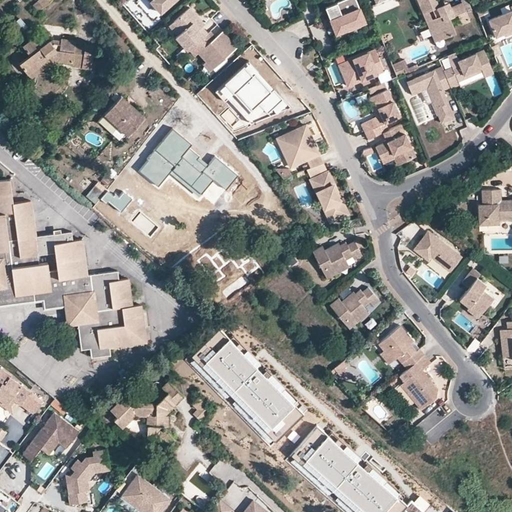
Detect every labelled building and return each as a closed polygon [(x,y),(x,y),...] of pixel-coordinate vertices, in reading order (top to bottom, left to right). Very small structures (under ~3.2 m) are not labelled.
[(36,0),(32,4),(38,10),(50,0),(36,0)] [(150,0),(160,11),(173,0),(150,0)] [(355,0),(341,0),(327,6),(337,31),(363,20),(355,0)] [(418,0),(424,14),(429,12),(433,10),(437,18),(432,20),(437,32),(432,34),(437,46),(441,48),(444,46),(446,42),(444,39),(457,34),(450,18),(459,15),(463,25),(471,22),(467,13),(463,3),(463,4),(457,6),(452,8),(445,11),(443,6),(440,7),(436,0),(418,0)] [(473,10),(468,0),(464,0),(462,1),(463,4),(463,3),(467,13),(473,10)] [(452,8),(450,3),(443,6),(445,11),(452,8)] [(511,4),(508,6),(509,10),(486,19),(493,36),(511,28),(511,4)] [(189,7),(173,21),(183,31),(178,35),(174,38),(186,51),(187,49),(202,37),(206,34),(200,27),(197,29),(192,22),(198,17),(189,7)] [(429,12),(424,14),(432,34),(437,32),(432,20),(429,12)] [(204,24),(198,17),(192,22),(197,29),(200,27),(204,24)] [(183,31),(173,21),(169,25),(178,35),(183,31)] [(214,38),(208,31),(206,34),(202,37),(208,44),(214,38)] [(72,63),(75,44),(76,39),(61,37),(60,46),(56,49),(49,39),(46,41),(39,32),(23,45),(30,54),(20,62),(28,73),(46,60),(62,62),(72,63)] [(222,32),(214,38),(208,44),(202,37),(187,49),(194,57),(198,54),(205,61),(212,69),(236,47),(222,32)] [(85,45),(82,67),(91,68),(91,67),(96,67),(97,61),(92,60),(94,44),(85,43),(85,45)] [(82,67),(85,45),(75,44),(72,63),(72,65),(82,67)] [(385,69),(376,48),(346,61),(349,69),(343,72),(349,85),(360,81),(358,78),(362,77),(363,79),(385,69)] [(467,78),(480,73),(478,70),(482,68),(484,72),(486,77),(495,73),(485,49),(459,61),(460,65),(445,71),(452,87),(453,88),(461,85),(460,82),(458,78),(466,75),(467,78)] [(417,63),(408,67),(404,58),(401,60),(404,68),(406,72),(418,67),(417,63)] [(46,60),(28,73),(31,77),(47,65),(62,67),(62,62),(46,60)] [(258,70),(248,60),(215,91),(225,101),(236,91),(251,108),(243,115),(251,123),(291,106),(273,87),(271,89),(255,73),(258,70)] [(404,68),(401,60),(392,63),(396,72),(404,68)] [(212,69),(205,61),(201,64),(209,72),(212,69)] [(349,69),(346,61),(339,64),(343,72),(349,69)] [(452,87),(445,71),(443,67),(408,82),(414,96),(429,89),(444,123),(457,118),(445,90),(452,87)] [(376,93),(389,88),(386,82),(374,88),(376,93)] [(384,115),(379,117),(364,124),(371,139),(385,132),(383,127),(402,118),(390,90),(375,97),(384,115)] [(119,94),(101,113),(125,135),(142,116),(119,94)] [(371,99),(379,117),(384,115),(375,97),(371,99)] [(322,162),(304,123),(279,136),(282,143),(280,148),(284,155),(289,157),(293,164),(305,158),(307,163),(301,166),(302,166),(303,169),(309,167),(322,162)] [(417,157),(402,124),(385,132),(389,140),(390,142),(386,144),(378,148),(383,159),(400,151),(405,162),(417,157)] [(226,189),(238,174),(215,155),(206,166),(197,158),(200,155),(189,146),(192,143),(173,127),(147,158),(148,159),(139,170),(158,186),(172,169),(201,193),(213,179),(226,189)] [(400,151),(383,159),(385,163),(396,158),(399,165),(405,162),(400,151)] [(289,157),(284,155),(289,166),(293,164),(289,157)] [(336,191),(322,162),(309,167),(303,169),(303,170),(307,178),(305,179),(327,225),(348,216),(339,198),(337,199),(334,195),(335,194),(336,194),(336,193),(336,192),(336,191)] [(291,174),(288,167),(281,170),(281,172),(278,173),(282,177),(291,174)] [(95,318),(78,320),(82,348),(92,347),(93,356),(111,353),(110,344),(138,340),(137,333),(148,331),(144,303),(136,304),(132,277),(122,278),(121,269),(87,274),(81,239),(72,240),(71,231),(34,235),(30,199),(12,201),(9,177),(0,178),(0,284),(13,283),(15,291),(51,287),(52,296),(74,294),(75,303),(93,301),(95,318)] [(501,198),(500,190),(484,190),(484,199),(489,199),(489,203),(484,204),(480,204),(480,218),(500,217),(500,221),(511,220),(511,202),(510,202),(510,208),(504,208),(504,202),(504,198),(501,198)] [(113,196),(107,191),(101,199),(106,203),(108,200),(121,211),(131,198),(124,191),(119,196),(116,193),(113,196)] [(451,270),(462,255),(429,229),(420,240),(426,245),(420,252),(429,259),(432,255),(451,270)] [(208,252),(196,262),(214,286),(226,277),(220,270),(232,261),(238,269),(241,267),(253,284),(266,275),(252,257),(246,261),(228,238),(216,247),(220,252),(212,258),(208,252)] [(339,241),(325,249),(323,244),(312,249),(326,277),(337,271),(335,268),(347,261),(346,258),(352,254),(354,258),(362,254),(354,240),(348,244),(342,247),(340,244),(339,241)] [(420,252),(426,245),(420,240),(414,248),(420,252)] [(347,261),(335,268),(337,271),(349,265),(347,261)] [(459,298),(468,306),(467,308),(474,314),(481,313),(494,296),(482,287),(486,283),(477,276),(480,272),(473,266),(461,281),(468,286),(470,288),(468,290),(466,289),(459,298)] [(69,321),(78,320),(95,318),(93,301),(75,303),(74,294),(52,296),(51,287),(15,291),(13,283),(0,284),(0,303),(42,298),(43,308),(66,305),(69,321)] [(353,290),(341,300),(339,297),(330,304),(349,328),(358,320),(355,317),(366,308),(364,305),(370,300),(373,304),(380,299),(368,285),(362,290),(357,294),(355,292),(353,290)] [(366,308),(355,317),(358,320),(369,311),(366,308)] [(511,319),(508,320),(508,328),(501,328),(502,345),(507,345),(508,355),(511,357),(511,319)] [(399,325),(378,342),(383,349),(392,360),(397,357),(407,368),(415,361),(424,354),(418,347),(415,350),(413,352),(408,345),(410,343),(413,341),(399,325)] [(302,414),(219,327),(191,354),(274,441),(302,414)] [(474,336),(484,341),(489,332),(480,327),(474,336)] [(137,333),(138,340),(149,339),(148,331),(137,333)] [(467,346),(471,353),(482,346),(477,340),(467,346)] [(383,349),(379,353),(388,364),(392,360),(383,349)] [(403,381),(417,398),(414,401),(420,409),(435,397),(437,388),(429,379),(426,375),(415,361),(407,368),(399,375),(403,381)] [(32,393),(12,377),(13,376),(0,365),(0,398),(11,407),(16,400),(21,404),(23,405),(32,393)] [(193,394),(166,368),(124,410),(197,482),(210,469),(219,459),(173,414),(193,394)] [(403,381),(400,384),(414,401),(417,398),(403,381)] [(45,402),(32,393),(23,405),(35,415),(45,402)] [(11,407),(0,398),(0,402),(14,413),(21,404),(16,400),(11,407)] [(191,409),(203,420),(211,410),(200,399),(191,409)] [(68,410),(55,400),(51,405),(64,415),(68,410)] [(81,430),(56,411),(45,426),(47,427),(44,431),(42,429),(23,454),(31,461),(42,447),(45,443),(54,449),(60,441),(68,447),(81,430)] [(398,440),(411,430),(404,423),(391,434),(398,440)] [(400,511),(407,505),(317,425),(291,454),(355,511),(400,511)] [(9,433),(1,428),(0,429),(0,441),(1,443),(9,433)] [(54,449),(45,443),(42,447),(50,454),(54,449)] [(111,471),(108,449),(93,452),(94,457),(86,457),(82,462),(78,459),(71,468),(75,471),(72,476),(73,484),(74,492),(69,493),(70,504),(88,502),(87,491),(90,491),(89,481),(95,473),(111,471)] [(147,511),(158,511),(171,495),(138,470),(122,492),(137,504),(139,502),(142,504),(144,502),(151,507),(147,511)] [(280,511),(267,498),(264,495),(247,511),(280,511)] [(151,507),(144,502),(142,504),(139,502),(137,504),(147,511),(151,507)]
